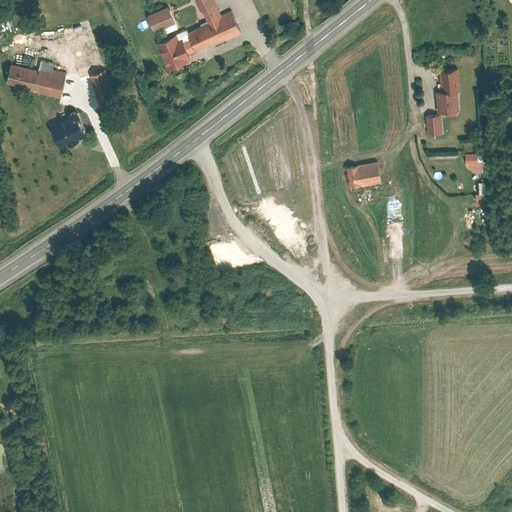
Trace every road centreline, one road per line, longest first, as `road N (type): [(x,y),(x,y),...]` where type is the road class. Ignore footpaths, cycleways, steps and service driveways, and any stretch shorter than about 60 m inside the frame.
road 1 (secondary): [(369,0),(196,139),(0,277)]
road 2 (track): [(339,511),(320,289)]
road 3 (track): [(320,289),(239,232),(196,139)]
road 4 (track): [(320,289),(511,286)]
road 5 (track): [(456,511),(367,462),(332,423)]
